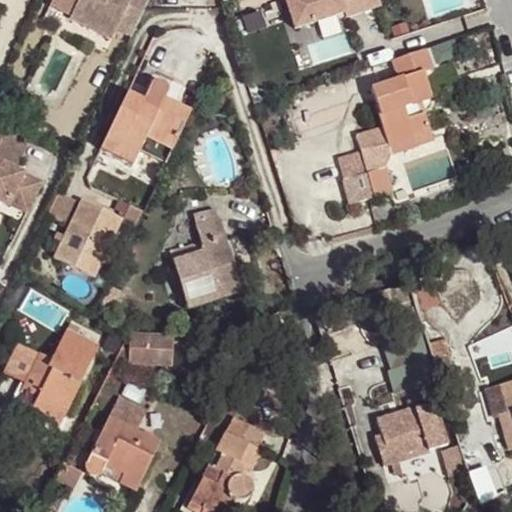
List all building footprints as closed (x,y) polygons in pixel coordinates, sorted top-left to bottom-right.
[(130,37),(148,0),(128,0),(128,1),(125,0),(79,0),(70,21),(111,41),(116,30),(130,37)] [(378,0),(273,0),(282,33),(302,28),(312,63),(349,53),(340,17),(381,6),(378,0)] [(424,51),(390,62),(396,81),(369,90),(377,116),(375,116),(380,129),(354,138),(360,155),(338,162),(346,182),(342,183),(350,207),(392,192),(384,169),(390,156),(432,141),(424,115),(415,118),(411,106),(420,103),(431,100),(422,72),(430,69),(424,51)] [(164,100),(177,106),(185,89),(167,80),(165,85),(166,86),(167,89),(167,90),(168,91),(168,92),(168,93),(167,94),(167,96),(164,100)] [(127,94),(100,150),(132,166),(139,152),(146,139),(171,151),(190,112),(177,106),(164,100),(167,96),(167,94),(168,93),(168,92),(168,91),(167,90),(167,89),(166,86),(165,85),(164,85),(164,84),(163,84),(163,83),(162,83),(161,83),(160,83),(159,82),(158,82),(157,82),(156,83),(155,83),(154,83),(155,83),(154,83),(153,84),(153,85),(152,85),(151,85),(151,86),(150,86),(150,87),(143,101),(127,94)] [(415,118),(424,115),(420,103),(411,106),(415,118)] [(475,134),(472,124),(461,127),(465,138),(475,134)] [(0,202),(8,206),(9,204),(30,214),(44,184),(16,171),(9,167),(22,140),(0,131),(0,202)] [(146,139),(139,152),(165,165),(171,151),(146,139)] [(30,143),(22,140),(9,167),(16,171),(30,143)] [(54,259),(93,278),(121,219),(81,200),(54,259)] [(187,312),(250,291),(242,269),(236,271),(233,262),(219,220),(216,221),(213,211),(191,219),(200,246),(169,256),(187,312)] [(240,261),(233,262),(236,271),(242,269),(240,261)] [(427,308),(443,302),(433,279),(418,286),(427,308)] [(33,288),(22,309),(60,329),(71,307),(33,288)] [(77,384),(95,347),(94,347),(75,337),(78,331),(68,325),(65,332),(50,361),(43,358),(29,387),(25,385),(11,411),(28,419),(29,415),(57,429),(79,385),(77,384)] [(381,341),(392,371),(418,362),(407,332),(381,341)] [(101,333),(94,347),(95,347),(108,353),(114,340),(101,333)] [(172,338),(129,336),(128,365),(171,367),(172,338)] [(4,374),(25,385),(29,387),(43,358),(18,345),(4,374)] [(410,373),(389,380),(394,394),(415,386),(410,373)] [(511,383),(486,390),(493,415),(498,413),(509,451),(511,450),(511,383)] [(85,465),(84,467),(84,469),(84,472),(85,473),(86,476),(88,477),(90,478),(92,478),(95,478),(97,478),(99,476),(101,475),(105,466),(123,474),(119,484),(136,492),(159,444),(136,432),(146,412),(118,398),(85,465)] [(447,446),(434,405),(420,409),(417,400),(406,403),(409,412),(376,422),(381,438),(389,464),(447,446)] [(241,480),(237,479),(242,471),(248,474),(260,452),(255,450),(263,436),(233,420),(190,502),(203,509),(201,511),(227,511),(233,503),(237,504),(240,504),(243,503),(246,502),(248,499),(250,497),(250,494),(251,490),(250,488),(248,484),(247,482),(245,481),(244,481),(241,480)] [(389,464),(381,438),(373,440),(381,466),(389,464)] [(479,499),(505,488),(496,464),(469,474),(479,499)] [(65,466),(55,483),(71,492),(81,474),(65,466)] [(105,466),(101,475),(119,484),(123,474),(105,466)] [(242,471),(237,479),(241,480),(244,481),(245,481),(248,474),(242,471)]
